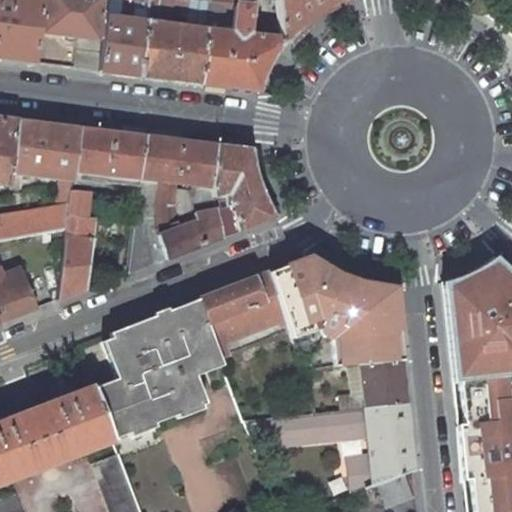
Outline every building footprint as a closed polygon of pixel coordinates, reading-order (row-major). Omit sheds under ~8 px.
[(0,0),(0,60),(30,64),(36,0),(0,0)] [(76,37),(72,69),(98,72),(106,2),(100,0),(45,0),(41,33),(76,37)] [(105,0),(106,2),(98,72),(138,77),(144,22),(146,0),(105,0)] [(199,85),(204,29),(169,25),(171,11),(206,15),(206,13),(207,1),(196,0),(146,0),(144,22),(138,77),(199,85)] [(204,29),(199,85),(257,92),(266,67),(284,43),(279,39),(247,35),(248,28),(256,29),(255,1),(249,0),(196,0),(207,1),(206,13),(233,16),(231,33),(204,29)] [(275,0),(276,1),(279,39),(284,43),(286,41),(303,24),(314,15),(328,7),(344,0),(275,0)] [(8,173),(16,121),(0,119),(0,184),(7,186),(9,174),(8,173)] [(9,174),(59,180),(71,181),(72,171),(77,129),(16,121),(8,173),(9,174)] [(123,183),(138,185),(138,179),(142,137),(77,129),(72,171),(124,177),(123,183)] [(194,186),(210,188),(215,146),(142,137),(138,179),(159,181),(157,236),(178,228),(175,184),(194,186)] [(232,212),(215,216),(220,239),(272,219),(264,204),(258,191),(252,168),(249,151),(215,146),(210,188),(212,197),(227,193),(232,212)] [(58,189),(55,208),(68,206),(69,191),(71,181),(59,180),(58,189)] [(157,236),(164,260),(220,239),(215,216),(212,197),(210,188),(194,186),(196,222),(178,228),(157,236)] [(84,218),(88,193),(69,191),(68,206),(65,229),(56,301),(83,291),(90,242),(94,239),(97,220),(84,218)] [(107,203),(135,206),(136,197),(108,195),(107,203)] [(0,240),(65,229),(68,206),(55,208),(0,217),(0,240)] [(133,221),(127,274),(152,265),(164,260),(157,236),(150,238),(149,223),(133,221)] [(287,333),(302,372),(358,367),(359,367),(400,362),(392,290),(371,287),(351,281),(328,271),(306,258),(267,273),(287,333)] [(511,511),(511,277),(492,259),(475,270),(465,275),(441,284),(465,511),(511,511)] [(0,275),(0,291),(19,284),(18,279),(23,277),(19,268),(0,275)] [(219,359),(287,333),(267,273),(250,279),(197,300),(218,357),(219,359)] [(19,284),(0,291),(0,322),(35,309),(23,277),(18,279),(19,284)] [(204,363),(218,357),(197,300),(181,306),(165,312),(167,318),(155,322),(153,317),(115,331),(105,335),(107,341),(100,343),(114,381),(90,390),(110,440),(110,441),(125,435),(124,429),(134,426),(143,428),(151,425),(174,417),(173,412),(183,408),(190,410),(200,407),(204,405),(194,378),(192,374),(198,371),(204,363)] [(194,378),(222,367),(219,359),(218,357),(204,363),(198,371),(192,374),(194,378)] [(358,367),(363,408),(405,404),(400,362),(359,367),(358,367)] [(90,389),(0,423),(0,478),(32,467),(33,469),(60,459),(59,456),(95,443),(96,445),(110,440),(90,390),(90,389)] [(363,408),(371,486),(412,470),(405,404),(363,408)] [(183,408),(173,412),(174,417),(175,420),(201,411),(200,407),(190,410),(183,408)] [(134,426),(124,429),(125,435),(127,438),(153,429),(151,425),(143,428),(134,426)] [(90,464),(108,511),(136,511),(117,459),(115,455),(90,464)] [(21,511),(14,494),(0,499),(0,511),(21,511)]
